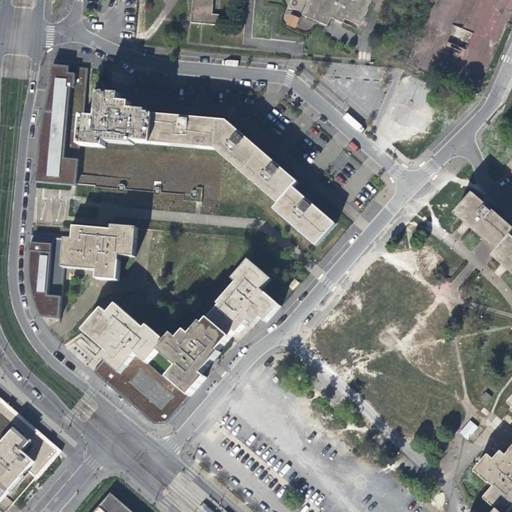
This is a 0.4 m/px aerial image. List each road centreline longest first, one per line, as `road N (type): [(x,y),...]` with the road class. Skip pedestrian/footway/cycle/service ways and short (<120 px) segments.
road 1 (tertiary): [(127,424),(41,350),(13,289),(38,32)]
road 2 (residential): [(38,32),(70,32),(160,65),(290,79),(414,188)]
road 3 (residential): [(451,511),(438,489),(282,331)]
road 4 (residential): [(414,188),(282,331)]
road 5 (residential): [(282,331),(163,452)]
road 6 (tertiary): [(0,338),(20,368),(105,449)]
